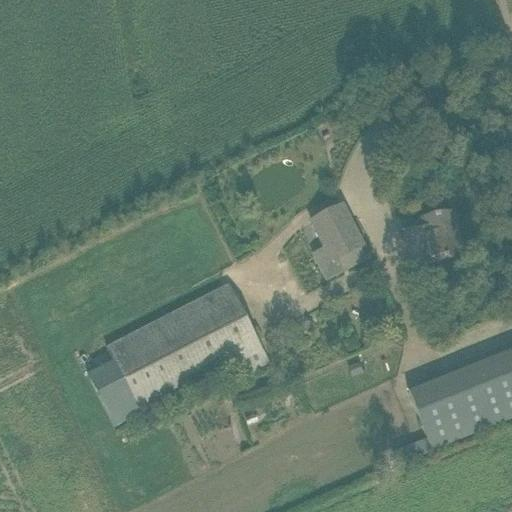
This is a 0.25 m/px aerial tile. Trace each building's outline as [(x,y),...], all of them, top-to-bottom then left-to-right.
[(341,209),(311,225),(332,265),(362,249),(341,209)] [(427,240),(432,265),(462,259),(453,215),(403,225),(407,244),(427,240)] [(441,284),(428,293),(436,306),(449,298),(441,284)] [(105,350),(139,417),(232,369),(238,382),(269,366),(229,288),(105,350)] [(511,353),(408,395),(430,452),(511,419),(511,353)] [(358,365),(348,369),(352,379),(362,374),(358,365)] [(159,487),(238,452),(230,434),(161,465),(166,475),(156,479),(159,487)]
